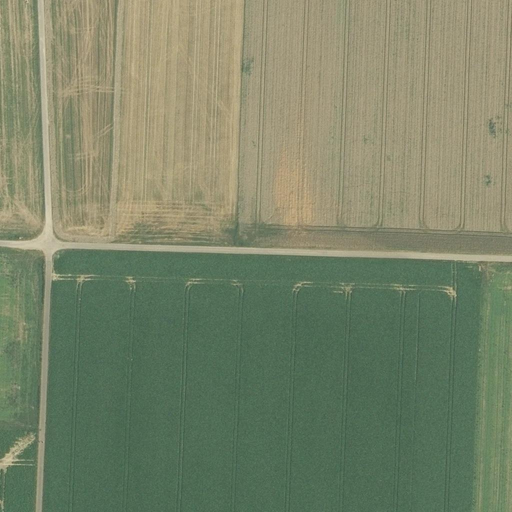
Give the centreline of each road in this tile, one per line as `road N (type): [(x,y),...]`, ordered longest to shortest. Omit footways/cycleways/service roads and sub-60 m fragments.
road 1 (track): [(511,263),(47,245)]
road 2 (track): [(38,511),(47,245)]
road 3 (track): [(47,245),(45,0)]
